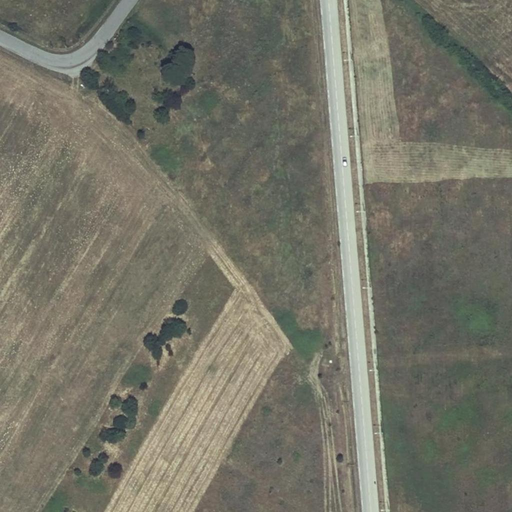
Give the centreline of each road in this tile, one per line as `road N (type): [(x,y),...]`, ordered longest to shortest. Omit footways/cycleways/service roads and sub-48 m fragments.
road 1 (unclassified): [(329,0),(374,511)]
road 2 (unclassified): [(130,0),(90,48),(67,58),(36,56),(0,36)]
